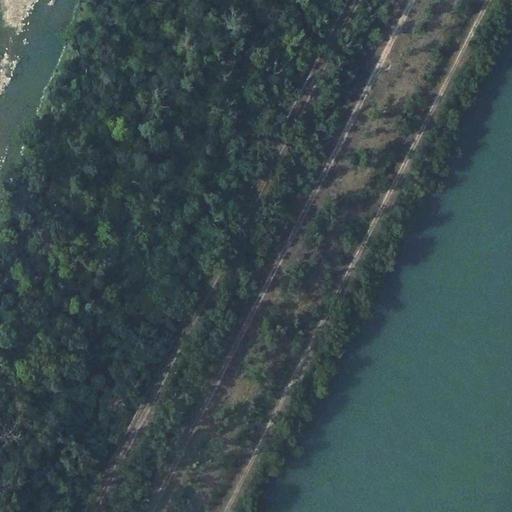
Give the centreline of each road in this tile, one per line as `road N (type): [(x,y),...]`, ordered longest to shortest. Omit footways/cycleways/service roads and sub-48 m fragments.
road 1 (track): [(412,0),(149,511)]
road 2 (track): [(94,511),(356,0)]
